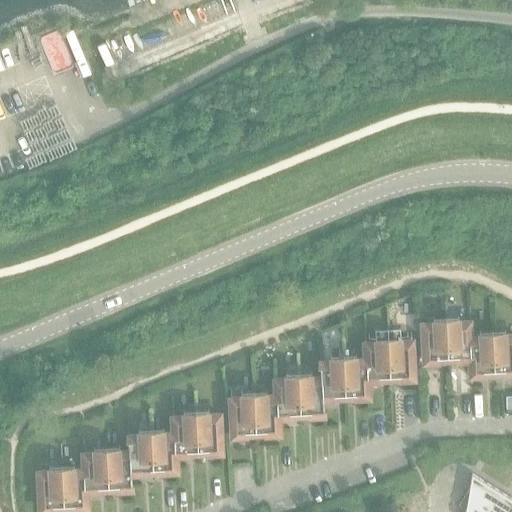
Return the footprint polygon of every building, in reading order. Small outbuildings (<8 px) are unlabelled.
[(494,373),(492,335),(470,336),(469,320),(468,321),(471,374),(494,373)] [(471,375),(471,374),(468,321),(446,322),(448,360),(470,358),(471,375)] [(424,361),(448,360),(446,322),(422,323),(424,361)] [(511,334),(492,335),(494,373),(511,372),(511,334)] [(388,341),(390,379),(413,378),(411,340),(388,341)] [(367,380),(390,379),(388,341),(365,342),(368,396),(367,380)] [(345,397),(368,396),(365,342),(364,342),(365,358),(343,359),(345,397)] [(323,398),(345,397),(343,359),(320,360),(323,414),(324,414),(323,398)] [(300,415),(323,414),(320,360),(320,376),(298,377),(300,415)] [(278,417),(300,415),(298,377),(276,379),(278,433),(279,433),(278,417)] [(255,434),(278,433),(276,379),(275,379),(276,395),(254,396),(255,434)] [(232,435),(255,434),(254,396),(230,397),(232,435)] [(196,415),(198,453),(221,452),(219,414),(196,415)] [(175,454),(198,453),(196,415),(173,416),(176,470),(175,454)] [(153,471),(176,470),(173,416),(172,416),(173,432),(151,433),(153,471)] [(131,472),(153,471),(151,433),(128,434),(131,488),(132,488),(131,472)] [(108,489),(131,488),(128,434),(128,450),(106,452),(108,489)] [(86,491),(108,489),(106,452),(83,453),(86,507),(87,507),(86,491)] [(64,508),(86,507),(83,453),(84,469),(62,470),(64,508)] [(40,509),(64,508),(62,470),(38,471),(40,509)] [(511,511),(511,499),(471,473),(469,487),(458,504),(465,508),(464,511),(511,511)]
